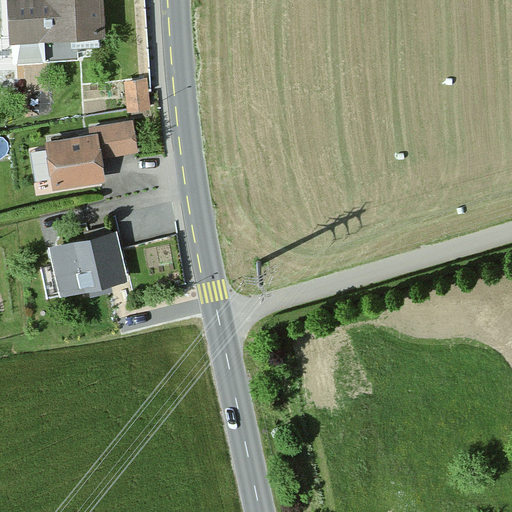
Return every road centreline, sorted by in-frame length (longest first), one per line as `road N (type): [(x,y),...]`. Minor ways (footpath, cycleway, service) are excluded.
road 1 (tertiary): [(218,318),(192,171),(178,0)]
road 2 (unclassified): [(218,318),(511,231)]
road 3 (tertiary): [(259,511),(218,318)]
